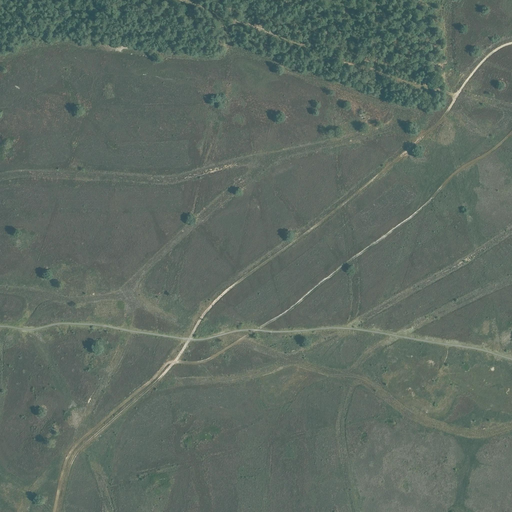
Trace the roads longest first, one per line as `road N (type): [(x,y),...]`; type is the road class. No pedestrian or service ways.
road 1 (track): [(511,43),(480,64),(426,134),(216,300),(165,371),(74,457),(59,511)]
road 2 (unknown): [(511,132),(276,319),(206,360),(166,363),(71,450),(54,511)]
road 3 (track): [(180,0),(456,96)]
